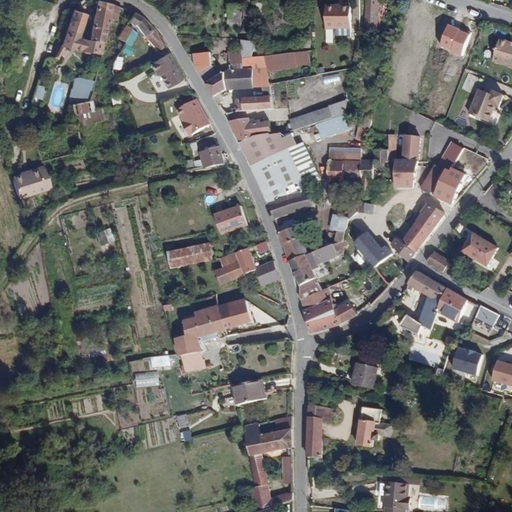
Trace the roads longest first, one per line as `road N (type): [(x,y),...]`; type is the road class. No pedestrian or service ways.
road 1 (residential): [(120,0),(169,34),(242,163),(279,253),(303,347)]
road 2 (track): [(0,272),(69,204),(242,163)]
road 3 (residential): [(303,347),(301,511)]
road 4 (unclassified): [(511,148),(415,262)]
road 5 (unclassified): [(415,262),(361,321),(303,347)]
